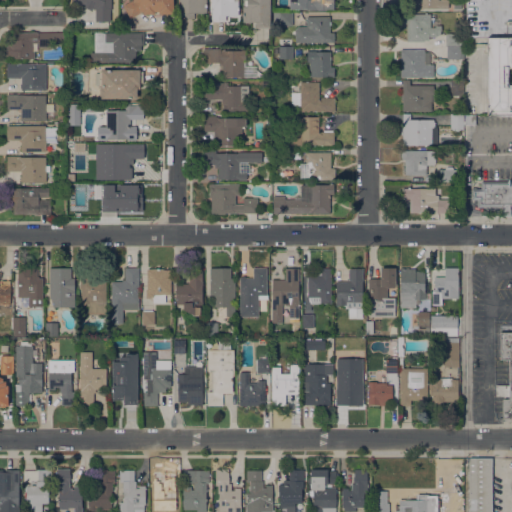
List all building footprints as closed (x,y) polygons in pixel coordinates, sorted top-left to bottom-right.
[(105,2),(105,8),(110,8),(110,29),(96,30),(96,21),(95,21),(95,9),(91,6),(91,5),(83,1),(81,4),(72,0),(101,0),(101,1),(105,2)] [(175,0),(175,11),(173,11),(173,14),(159,14),(159,11),(155,11),(155,13),(143,13),(142,11),(130,18),(123,5),(130,0),(175,0)] [(179,0),(207,0),(207,12),(195,12),(195,18),(179,18),(179,16),(179,0)] [(211,0),(239,0),(239,15),(237,15),(237,16),(230,16),(230,15),(226,15),(226,21),(212,21),(212,18),(211,0)] [(255,27),(255,21),(243,21),(243,6),(244,6),(244,0),(270,0),(270,25),(268,25),(268,27),(255,27)] [(290,0),(334,0),(334,9),(290,9),(290,0)] [(449,0),(449,8),(408,8),(408,0),(449,0)] [(486,36),(466,36),(465,0),(511,0),(511,24),(506,24),(506,37),(486,37),(486,36)] [(273,25),(273,12),(293,12),(293,25),(273,25)] [(431,27),(435,27),(435,25),(441,25),(441,31),(440,31),(440,34),(436,34),(436,36),(429,36),(429,39),(424,40),(424,41),(407,41),(407,24),(401,24),(401,13),(431,13),(431,27)] [(334,42),(295,42),(295,29),(298,26),(307,26),(306,16),(330,16),(330,21),(331,22),(331,24),(330,25),(330,32),(334,32),(334,42)] [(64,32),(64,43),(51,43),(51,46),(38,46),(38,42),(33,42),(33,50),(40,50),(40,58),(6,58),(6,50),(7,50),(7,46),(7,43),(11,43),(11,32),(32,32),(32,31),(37,31),(37,32),(64,32)] [(144,32),(144,45),(136,45),(136,57),(132,57),(132,62),(103,61),(103,52),(108,52),(108,42),(105,42),(105,32),(144,32)] [(461,33),(461,45),(444,45),(444,33),(461,33)] [(511,114),(487,114),(486,37),(506,37),(511,37),(511,114)] [(293,46),(293,58),(279,58),(279,46),(293,46)] [(461,46),(461,58),(445,58),(445,46),(461,46)] [(225,76),(225,77),(222,77),(222,65),(219,65),(219,62),(203,62),(203,48),(221,48),(221,49),(224,49),(241,50),(242,49),(245,49),(245,60),(243,60),(243,76),(225,76)] [(401,76),(401,49),(424,49),(424,51),(429,51),(429,64),(433,64),(433,76),(401,76)] [(315,50),(315,51),(330,51),(330,66),(334,66),(334,77),(329,76),(309,76),(309,62),(307,62),(307,50),(315,50)] [(46,63),(46,89),(26,89),(26,90),(22,90),(22,88),(20,88),(20,83),(21,83),(21,78),(7,77),(7,76),(6,76),(6,66),(7,66),(7,63),(46,63)] [(101,69),(140,69),(140,70),(143,70),(143,82),(140,82),(140,88),(138,88),(138,98),(101,98),(101,95),(100,94),(100,88),(101,87),(101,69)] [(432,111),(403,111),(403,100),(401,99),(402,94),(403,93),(403,80),(410,80),(410,84),(432,84),(432,111)] [(451,80),(463,80),(463,95),(450,95),(451,80)] [(214,98),(214,99),(204,99),(205,81),(220,81),(220,82),(223,82),(223,81),(228,81),(228,85),(241,85),(241,101),(248,101),(248,110),(222,111),(222,107),(224,107),(224,103),(222,103),(222,99),(214,98)] [(300,111),(300,105),(291,105),(291,91),(300,91),(300,81),(319,81),(319,97),(335,97),(335,111),(300,111)] [(20,120),(20,114),(21,114),(21,109),(7,109),(7,94),(23,94),(46,94),(46,103),(53,103),(53,111),(46,111),(46,120),(20,120)] [(106,113),(105,113),(105,109),(125,110),(125,104),(143,105),(143,119),(130,118),(130,127),(131,127),(131,139),(107,138),(107,139),(101,139),(101,128),(106,129),(106,113)] [(401,144),(401,128),(402,128),(402,114),(410,114),(410,119),(434,119),(434,121),(435,121),(435,125),(434,125),(434,127),(432,127),(432,144),(401,144)] [(450,114),(463,114),(463,129),(450,129),(450,114)] [(214,145),(214,140),(215,140),(215,135),(214,135),(214,131),(204,131),(204,115),(216,115),(216,117),(246,117),(246,126),(242,126),(242,139),(238,139),(238,145),(214,145)] [(465,124),(465,115),(476,115),(476,124),(465,124)] [(290,144),(290,130),(300,130),(300,116),(319,116),(319,131),(334,131),(334,144),(323,144),(323,145),(320,145),(320,144),(317,144),(317,145),(315,145),(315,144),(290,144)] [(45,125),(45,126),(57,127),(57,134),(47,134),(46,150),(45,150),(45,151),(26,151),(26,152),(21,152),(21,149),(20,149),(20,145),(21,145),(21,139),(6,139),(6,128),(7,128),(7,125),(45,125)] [(121,143),(125,143),(132,142),(135,143),(142,142),(142,157),(132,158),(132,164),(129,164),(128,166),(130,166),(130,178),(94,178),(93,164),(94,143),(104,142),(115,143),(121,143)] [(293,148),(293,161),(279,161),(278,148),(293,148)] [(262,152),(262,162),(249,162),(249,173),(247,173),(247,180),(239,179),(218,179),(218,177),(217,177),(217,173),(218,173),(218,167),(215,167),(215,164),(204,164),(204,149),(215,149),(215,152),(238,152),(238,151),(262,152)] [(409,174),(405,174),(405,159),(401,159),(401,150),(427,150),(435,150),(436,163),(434,165),(426,164),(426,174),(409,174)] [(331,151),(331,168),(335,168),(335,179),(309,178),(300,178),(300,162),(306,163),(306,151),(331,151)] [(20,155),(20,156),(46,156),(46,170),(46,171),(46,180),(46,182),(21,182),(21,181),(20,181),(20,176),(21,176),(21,170),(7,170),(7,155),(20,155)] [(447,166),(452,166),(454,167),(453,169),(457,169),(456,181),(439,181),(439,169),(445,169),(445,167),(447,166)] [(511,181),(511,206),(511,209),(511,215),(501,215),(501,209),(501,206),(483,206),(483,207),(477,207),(477,199),(472,199),(472,188),(472,187),(476,187),(476,188),(481,188),(481,181),(511,181)] [(225,213),(211,213),(211,197),(209,197),(209,183),(239,183),(239,194),(235,194),(235,204),(243,204),(243,198),(258,198),(258,212),(225,213)] [(273,213),(273,199),(273,195),(284,195),(284,198),(294,198),(294,196),(301,196),(301,184),(319,184),(319,183),(334,183),(334,194),(330,194),(330,213),(273,213)] [(107,211),(107,210),(95,210),(95,206),(93,206),(93,197),(95,197),(109,197),(109,201),(110,202),(110,188),(116,188),(116,184),(140,185),(140,203),(142,203),(142,214),(132,214),(132,210),(118,210),(118,211),(107,211)] [(49,197),(39,197),(39,199),(50,199),(50,213),(39,213),(39,214),(13,214),(13,207),(11,207),(11,203),(5,203),(5,187),(32,187),(32,186),(49,186),(49,197)] [(410,187),(410,188),(429,188),(429,187),(435,187),(435,195),(439,195),(439,198),(449,198),(449,212),(429,212),(410,212),(410,201),(405,201),(405,198),(402,198),(402,187),(410,187)] [(432,304),(432,289),(435,289),(435,276),(446,276),(446,266),(457,266),(458,291),(458,304),(432,304)] [(18,267),(37,267),(37,275),(39,275),(39,278),(42,277),(43,306),(28,306),(28,296),(18,296),(18,267)] [(50,267),(71,267),(71,277),(75,277),(75,307),(53,307),(53,304),(53,301),(52,299),(49,298),(50,267)] [(111,281),(122,281),(122,279),(125,279),(124,267),(139,267),(139,303),(138,303),(138,309),(122,309),(122,323),(111,323),(111,281)] [(176,283),(188,283),(188,281),(190,281),(189,268),(197,268),(197,267),(202,267),(202,281),(203,281),(203,285),(202,285),(202,301),(203,301),(203,307),(196,307),(196,309),(184,309),(184,304),(176,304),(176,283)] [(210,297),(210,267),(231,267),(231,277),(236,277),(235,316),(226,316),(226,307),(222,306),(222,308),(218,308),(218,306),(214,306),(215,297),(210,297)] [(239,276),(247,276),(247,277),(253,277),(253,267),(267,267),(267,294),(268,294),(268,299),(258,299),(258,316),(240,316),(239,276)] [(369,316),(369,300),(368,300),(368,278),(380,278),(380,267),(396,267),(396,287),(387,287),(387,297),(395,297),(395,316),(369,316)] [(400,291),(401,291),(400,267),(404,267),(404,268),(406,268),(406,267),(409,267),(409,268),(415,268),(415,271),(416,271),(416,270),(423,270),(423,271),(424,271),(425,292),(426,292),(426,299),(420,299),(420,303),(416,304),(416,307),(400,307),(400,291)] [(163,268),(163,269),(171,269),(171,294),(166,294),(166,302),(153,302),(153,297),(146,298),(146,288),(147,288),(147,268),(163,268)] [(271,299),(272,299),(272,279),(285,279),(285,268),(299,268),(299,280),(298,280),(298,299),(299,299),(299,318),(289,318),(289,304),(282,304),(282,322),(272,322),(271,299)] [(309,298),(309,297),(307,297),(307,275),(319,275),(318,271),(321,271),(321,268),(331,268),(331,303),(311,303),(309,298)] [(336,281),(347,281),(347,279),(348,279),(348,268),(349,268),(363,268),(363,280),(362,307),(345,307),(345,304),(335,304),(335,301),(336,301),(336,281)] [(80,275),(106,275),(106,301),(106,314),(88,314),(88,305),(81,305),(81,289),(80,289),(80,275)] [(1,304),(1,309),(0,309),(0,284),(10,284),(10,304),(2,304),(1,304)] [(142,310),(154,310),(154,324),(142,324),(142,310)] [(418,333),(418,325),(418,311),(429,311),(429,333),(418,333)] [(314,314),(314,328),(301,328),(301,314),(314,314)] [(431,335),(430,315),(457,315),(458,335),(431,335)] [(24,317),(13,316),(13,333),(24,333),(24,317)] [(366,320),(373,320),(374,334),(366,334),(366,320)] [(58,322),(58,336),(45,336),(45,322),(58,322)] [(205,335),(205,322),(218,322),(218,335),(205,335)] [(498,332),(511,332),(511,419),(501,419),(501,398),(507,398),(507,395),(500,395),(494,395),(494,384),(507,384),(507,359),(498,359),(498,332)] [(303,349),(304,339),(305,339),(305,338),(311,338),(311,339),(315,339),(315,337),(322,338),(321,339),(325,339),(325,349),(303,349)] [(459,367),(444,367),(444,356),(442,356),(442,355),(432,355),(432,338),(445,338),(445,337),(459,337),(459,367)] [(200,338),(190,339),(191,359),(201,359),(200,338)] [(185,339),(185,353),(173,353),(173,339),(185,339)] [(15,383),(18,383),(18,376),(16,376),(15,350),(15,345),(33,345),(33,350),(33,363),(42,363),(42,393),(29,393),(29,405),(15,405),(15,383)] [(234,349),(234,376),(232,376),(232,393),(223,393),(223,405),(207,405),(207,391),(213,391),(213,371),(208,371),(208,349),(234,349)] [(79,351),(92,351),(91,367),(106,368),(106,387),(101,387),(101,389),(96,389),(96,393),(94,393),(94,405),(79,405),(79,351)] [(143,378),(142,351),(155,351),(155,359),(171,359),(171,386),(167,386),(167,388),(166,388),(166,391),(159,391),(159,392),(157,392),(158,405),(144,405),(143,391),(147,391),(147,378),(143,378)] [(124,405),(124,400),(113,400),(113,384),(115,384),(115,374),(112,374),(112,361),(124,361),(124,353),(137,352),(138,405),(124,405)] [(0,355),(13,355),(13,373),(0,374),(0,355)] [(257,359),(269,358),(269,372),(257,372),(257,359)] [(336,358),(363,358),(363,405),(336,405),(336,388),(336,358)] [(74,359),(74,371),(70,371),(70,385),(74,385),(74,405),(61,405),(61,392),(60,392),(60,387),(55,387),(55,389),(49,389),(49,360),(74,359)] [(396,359),(397,359),(397,372),(396,372),(386,372),(386,382),(389,382),(389,385),(392,385),(392,401),(387,401),(387,405),(368,405),(368,400),(368,385),(368,381),(375,381),(375,371),(376,371),(376,370),(385,370),(385,359),(396,359)] [(333,363),(333,374),(326,374),(326,382),(330,382),(330,405),(316,405),(316,404),(305,404),(305,391),(303,391),(303,363),(333,363)] [(272,367),(281,367),(281,373),(290,373),(290,364),(299,364),(299,394),(285,394),(285,405),(272,405),(272,367)] [(178,377),(177,377),(177,373),(184,373),(184,366),(202,366),(202,405),(194,405),(194,404),(187,404),(187,402),(179,402),(179,401),(178,401),(178,377)] [(400,368),(428,368),(427,399),(411,399),(411,405),(400,405),(400,368)] [(239,405),(239,371),(249,371),(249,382),(256,382),(256,380),(264,380),(265,405),(239,405)] [(0,375),(4,378),(4,380),(6,380),(6,384),(8,384),(9,405),(6,405),(6,406),(0,406),(0,375)] [(432,378),(441,379),(441,377),(452,377),(452,378),(458,378),(458,401),(444,401),(444,405),(432,405),(432,378)] [(469,511),(469,458),(492,458),(492,511),(469,511)] [(70,469),(70,475),(71,475),(71,480),(70,480),(70,487),(71,487),(71,489),(74,489),(74,486),(81,486),(81,507),(82,507),(82,511),(59,511),(59,509),(59,481),(57,481),(57,468),(70,469)] [(166,506),(166,509),(153,509),(153,504),(151,504),(151,488),(152,488),(152,485),(159,485),(159,488),(162,488),(162,480),(163,480),(163,468),(178,468),(178,481),(175,481),(175,506),(166,506)] [(219,491),(218,491),(218,485),(216,485),(216,468),(229,468),(228,477),(229,477),(229,482),(232,482),(232,490),(234,490),(234,487),(240,487),(240,506),(241,506),(241,511),(226,511),(219,511),(219,491)] [(367,468),(367,483),(368,483),(368,493),(364,493),(364,506),(355,506),(355,511),(344,511),(344,506),(343,506),(342,501),(340,501),(340,491),(342,491),(342,487),(348,487),(348,490),(352,490),(351,484),(354,484),(354,482),(353,482),(353,477),(354,477),(354,468),(367,468)] [(6,469),(19,469),(19,511),(0,511),(0,471),(6,471),(6,469)] [(23,470),(36,470),(36,469),(51,469),(51,481),(49,481),(49,503),(42,503),(42,511),(22,511),(22,509),(26,509),(26,491),(25,491),(25,484),(31,484),(31,481),(23,481),(23,470)] [(119,511),(119,502),(122,502),(122,501),(124,501),(123,490),(123,481),(119,481),(119,470),(135,469),(135,480),(136,480),(136,488),(139,488),(139,485),(145,485),(145,504),(144,504),(144,511),(119,511)] [(304,469),(304,481),(303,481),(303,489),(302,489),(302,503),(295,503),(295,511),(286,511),(286,507),(279,507),(279,484),(283,484),(283,480),(289,479),(289,469),(304,469)] [(115,470),(115,483),(113,483),(113,491),(111,491),(111,509),(102,509),(102,507),(97,507),(97,511),(88,511),(88,489),(99,489),(99,487),(101,487),(101,481),(99,481),(99,470),(115,470)] [(183,485),(191,485),(191,489),(194,489),(194,483),(182,483),(182,470),(209,470),(209,483),(206,483),(206,511),(197,511),(197,509),(183,509),(183,485)] [(261,470),(261,481),(264,481),(264,488),(272,488),(272,504),(271,504),(271,510),(272,510),(272,511),(258,511),(259,511),(259,504),(247,504),(247,493),(250,493),(250,481),(246,481),(246,470),(261,470)] [(313,511),(313,495),(308,495),(308,490),(311,490),(311,470),(336,470),(336,484),(325,484),(325,486),(336,486),(336,488),(337,488),(337,492),(336,492),(336,499),(337,499),(337,504),(336,504),(336,511),(313,511)] [(373,511),(373,498),(378,498),(378,490),(387,490),(387,502),(389,502),(389,511),(373,511)] [(395,511),(395,510),(399,510),(399,499),(416,499),(416,495),(438,495),(438,499),(440,499),(440,506),(438,506),(437,511),(395,511)]
